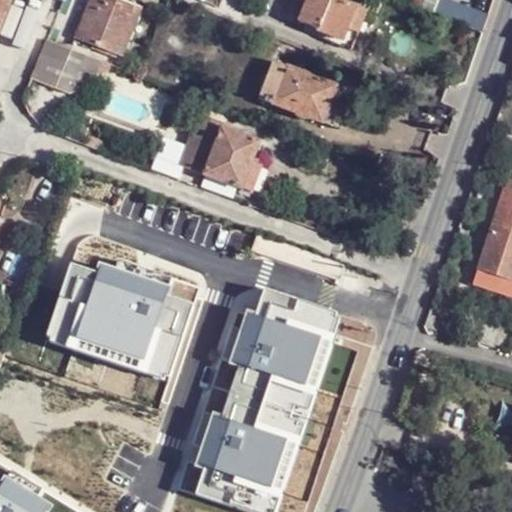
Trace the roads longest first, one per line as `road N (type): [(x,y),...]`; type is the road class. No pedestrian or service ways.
road 1 (residential): [(419,281),(9,126)]
road 2 (secondary): [(511,9),(419,281)]
road 3 (secondary): [(419,281),(346,491)]
road 4 (residential): [(511,504),(451,480),(385,508)]
